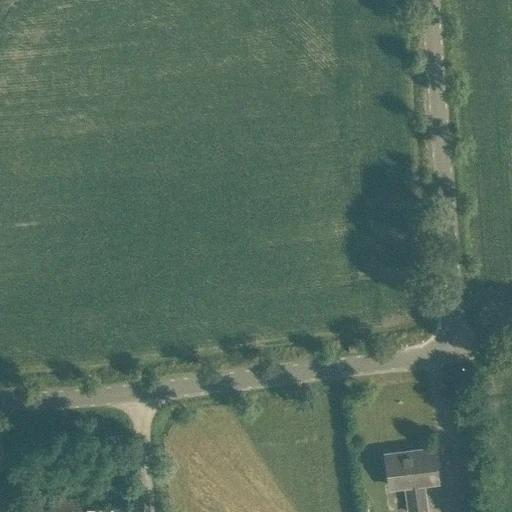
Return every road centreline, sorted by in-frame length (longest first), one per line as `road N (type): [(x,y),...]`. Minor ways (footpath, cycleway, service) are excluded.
road 1 (unclassified): [(455,352),(434,0)]
road 2 (unclassified): [(141,391),(455,352)]
road 3 (unclassified): [(0,402),(141,391)]
road 4 (unclassified): [(151,511),(141,391)]
